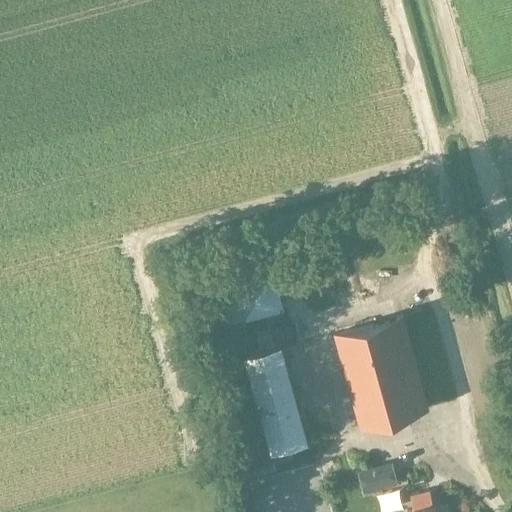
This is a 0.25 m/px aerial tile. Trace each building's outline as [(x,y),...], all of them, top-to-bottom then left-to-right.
[(243,320),(284,309),(273,268),(232,279),(243,320)] [(361,427),(427,408),(401,316),(335,334),(361,427)] [(271,455),(308,444),(282,348),(244,358),(271,455)] [(393,473),(362,475),(362,487),(393,485),(393,473)] [(407,511),(435,511),(433,502),(432,502),(429,490),(410,495),(413,507),(406,509),(407,511)]
